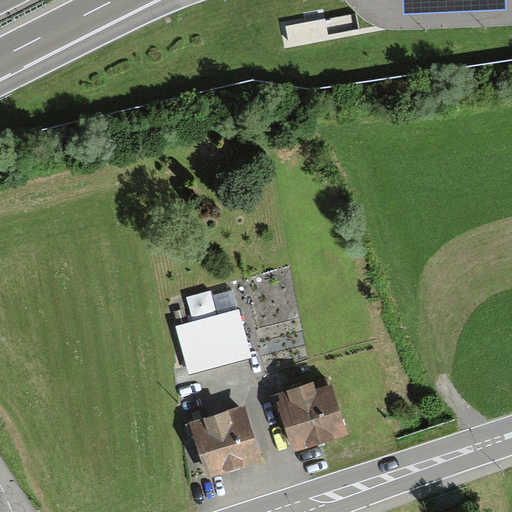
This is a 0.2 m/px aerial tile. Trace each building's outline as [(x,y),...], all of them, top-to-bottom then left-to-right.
[(505,0),(403,0),(404,18),(506,13),(505,0)] [(325,20),(285,28),(289,44),(328,36),(325,20)] [(187,368),(243,353),(232,312),(175,327),(187,368)] [(278,400),(293,448),(324,439),(321,429),(337,425),(326,390),(311,395),(310,390),(278,400)] [(239,410),(187,425),(202,474),(254,459),(239,410)]
